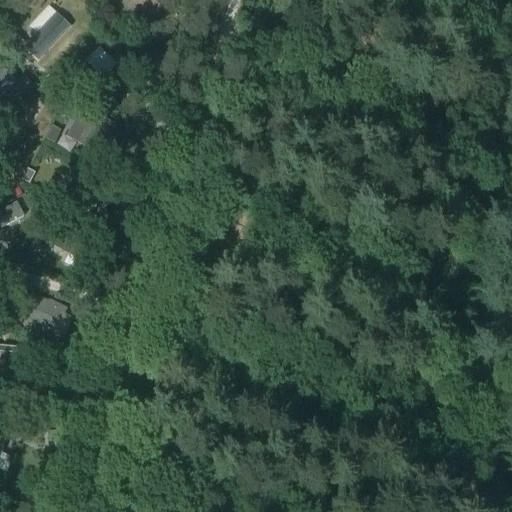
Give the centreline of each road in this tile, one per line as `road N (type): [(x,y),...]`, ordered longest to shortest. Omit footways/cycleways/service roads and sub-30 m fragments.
road 1 (track): [(84,511),(226,0)]
road 2 (track): [(0,274),(39,280),(136,321)]
road 3 (unknown): [(151,267),(124,221),(79,172)]
